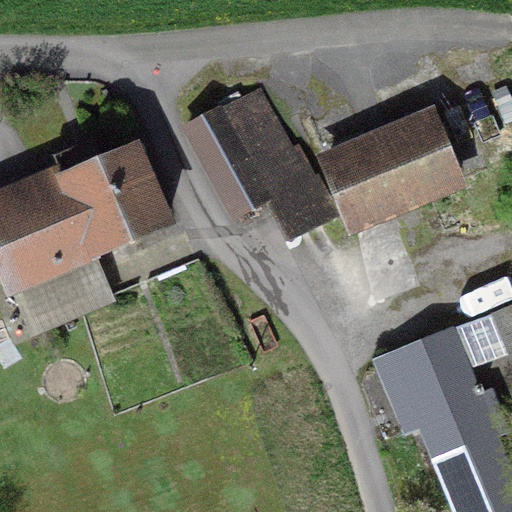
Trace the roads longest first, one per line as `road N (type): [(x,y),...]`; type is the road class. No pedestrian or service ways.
road 1 (unclassified): [(385,511),(340,376),(212,244),(119,51)]
road 2 (residential): [(119,51),(501,35)]
